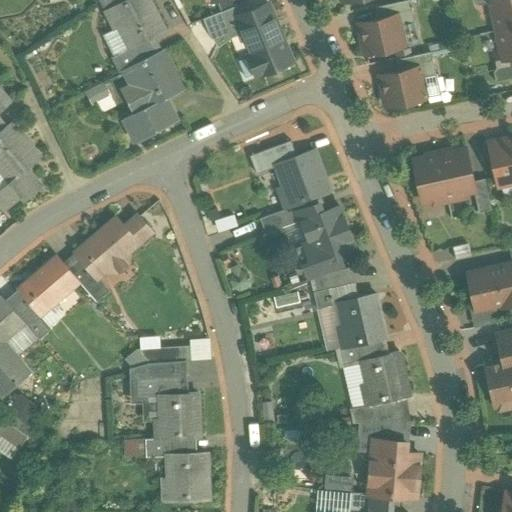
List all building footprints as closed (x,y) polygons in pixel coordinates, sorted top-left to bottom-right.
[(98,0),(104,11),(125,0),(98,0)] [(125,0),(104,11),(114,30),(120,27),(130,48),(149,39),(166,31),(149,0),(125,0)] [(246,0),(217,0),(221,12),(247,1),(246,0)] [(409,0),(408,0),(375,7),(378,20),(393,16),(395,26),(414,23),(415,22),(409,0)] [(511,0),(498,0),(491,2),(491,3),(497,31),(511,27),(511,0)] [(268,3),(236,16),(237,19),(228,23),(233,36),(242,32),(251,54),(247,55),(255,74),(259,73),(260,74),(292,61),(268,3)] [(378,20),(359,24),(362,36),(360,40),(363,51),(367,54),(378,51),(380,53),(389,51),(391,48),(400,46),(395,26),(393,16),(378,20)] [(414,23),(395,26),(400,46),(419,42),(415,22),(414,23)] [(511,27),(497,31),(504,60),(511,58),(511,27)] [(149,39),(130,48),(111,57),(119,73),(124,71),(123,71),(156,54),(149,39)] [(156,54),(123,71),(124,71),(132,88),(138,86),(149,107),(166,98),(183,90),(163,51),(156,54)] [(431,52),(396,60),(399,72),(418,68),(421,78),(436,75),(431,52)] [(511,58),(507,60),(508,65),(497,68),(494,73),(496,82),(511,78),(511,58)] [(399,72),(380,76),(383,88),(381,92),(384,104),(387,106),(399,104),(401,105),(410,103),(412,101),(421,99),(418,85),(422,84),(421,78),(418,68),(399,72)] [(86,89),(92,103),(112,95),(106,81),(86,89)] [(0,110),(10,102),(0,90),(0,110)] [(149,107),(130,117),(137,132),(174,113),(166,98),(149,107)] [(8,126),(0,133),(0,170),(10,182),(0,190),(0,203),(6,210),(21,197),(25,201),(42,186),(27,169),(41,157),(11,123),(8,126)] [(511,138),(508,139),(509,143),(490,147),(497,180),(511,176),(511,138)] [(290,143),(252,157),(258,173),(278,165),(296,158),(290,143)] [(441,152),(434,153),(432,156),(413,160),(423,203),(433,201),(434,205),(466,198),(465,194),(474,192),(475,191),(473,182),(466,149),(444,153),(441,152)] [(296,158),(278,165),(286,188),(280,190),(287,209),(316,198),(328,194),(313,152),(296,158)] [(485,179),(473,182),(475,191),(477,201),(489,199),(485,179)] [(489,199),(477,201),(475,191),(474,192),(479,213),(492,210),(489,199)] [(287,209),(260,219),(266,235),(303,222),(302,220),(325,212),(320,209),(316,198),(287,209)] [(310,244),(348,231),(340,207),(325,212),(302,220),(303,222),(310,244)] [(208,222),(212,233),(238,224),(234,213),(208,222)] [(114,220),(91,239),(90,239),(89,240),(90,242),(79,253),(77,250),(75,252),(79,257),(99,278),(100,278),(99,277),(108,269),(111,273),(117,273),(129,263),(129,257),(126,254),(136,245),(137,246),(139,244),(138,244),(150,234),(152,233),(137,215),(135,217),(136,218),(124,228),(116,217),(114,219),(114,220)] [(348,231),(310,244),(305,245),(311,263),(304,265),(309,278),(311,277),(312,280),(342,269),(340,266),(342,266),(339,255),(354,250),(348,231)] [(469,246),(453,249),(456,260),(471,256),(469,246)] [(453,249),(434,254),(436,265),(456,260),(453,249)] [(57,257),(33,278),(32,277),(32,278),(34,280),(20,291),(18,289),(18,290),(23,296),(40,316),(41,315),(40,314),(78,282),(79,283),(79,282),(67,267),(57,256),(56,257),(57,257)] [(99,278),(79,257),(67,267),(79,282),(97,302),(110,291),(99,278)] [(511,263),(468,274),(476,308),(470,310),(474,328),(500,322),(496,305),(503,303),(503,306),(511,304),(511,263)] [(354,283),(314,292),(318,309),(339,304),(358,300),(354,283)] [(277,306),(305,301),(307,313),(318,311),(314,290),(275,297),(277,306)] [(358,300),(339,304),(344,327),(338,329),(343,348),(377,340),(386,338),(376,295),(358,300)] [(40,316),(23,296),(11,307),(24,322),(39,340),(52,329),(40,316)] [(2,298),(0,299),(0,341),(23,322),(23,323),(24,322),(11,307),(2,297),(1,297),(2,298)] [(511,331),(498,335),(503,357),(511,355),(511,331)] [(343,348),(338,349),(341,366),(362,361),(381,357),(377,340),(343,348)] [(191,346),(159,348),(160,363),(186,361),(192,360),(191,346)] [(381,357),(362,361),(368,384),(362,386),(366,405),(406,396),(409,395),(399,353),(381,357)] [(511,355),(503,357),(503,361),(486,365),(495,406),(499,405),(500,410),(511,407),(511,355)] [(160,363),(149,363),(137,367),(138,379),(179,377),(180,394),(188,394),(186,361),(160,363)] [(179,377),(138,379),(139,396),(160,395),(180,394),(179,377)] [(180,394),(160,395),(161,419),(155,419),(156,439),(188,438),(200,437),(198,393),(188,394),(180,394)] [(19,395),(12,413),(29,420),(37,402),(19,395)] [(366,405),(351,409),(354,423),(361,423),(403,422),(411,421),(406,396),(366,405)] [(17,420),(0,408),(0,424),(9,430),(10,431),(17,420)] [(17,420),(10,431),(9,430),(4,437),(20,448),(32,430),(17,420)] [(401,436),(361,433),(359,450),(380,452),(408,454),(411,421),(403,422),(401,436)] [(401,436),(403,422),(361,423),(361,433),(401,436)] [(125,456),(145,455),(144,438),(125,439),(125,456)] [(156,439),(147,439),(147,456),(169,455),(188,455),(188,438),(156,439)] [(408,454),(380,452),(378,475),(372,475),(371,495),(392,497),(415,498),(418,455),(408,454)] [(188,455),(169,455),(170,480),(164,480),(164,500),(208,498),(207,454),(188,455)] [(371,495),(351,493),(349,510),(369,511),(370,511),(374,511),(391,511),(392,497),(371,495)] [(511,511),(511,494),(506,494),(502,511),(511,511)]
